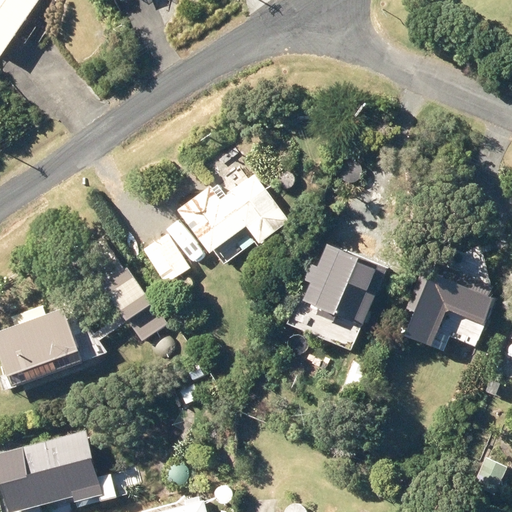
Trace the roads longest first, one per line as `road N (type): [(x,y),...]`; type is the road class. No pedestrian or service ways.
road 1 (residential): [(0,200),(304,0)]
road 2 (residential): [(511,115),(362,49),(317,0)]
